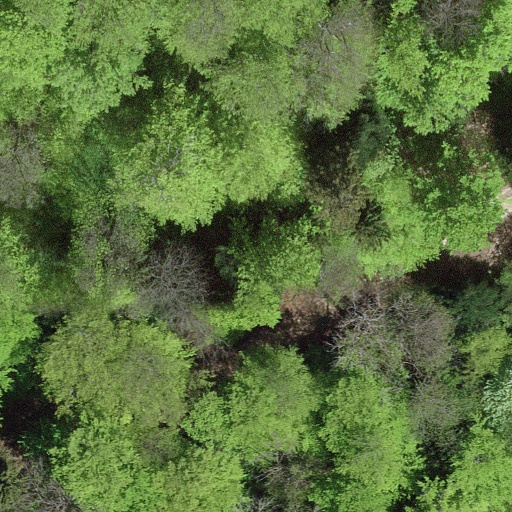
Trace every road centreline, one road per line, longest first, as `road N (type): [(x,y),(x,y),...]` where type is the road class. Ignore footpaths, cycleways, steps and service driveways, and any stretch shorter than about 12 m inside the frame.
road 1 (track): [(0,475),(258,332),(511,205)]
road 2 (track): [(511,51),(365,67),(73,28),(0,26)]
